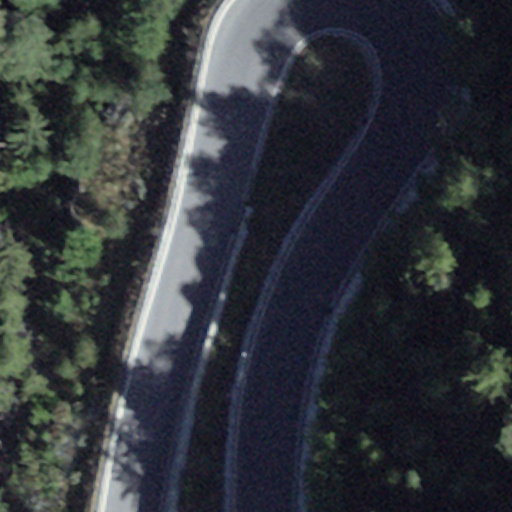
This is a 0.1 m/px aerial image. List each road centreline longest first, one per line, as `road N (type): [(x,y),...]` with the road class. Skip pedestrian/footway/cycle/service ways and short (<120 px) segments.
road 1 (tertiary): [(379,0),(409,33),(421,73),(416,97),(319,259),(293,321),(272,408),(266,511)]
road 2 (tertiary): [(129,511),(251,46),(291,0)]
